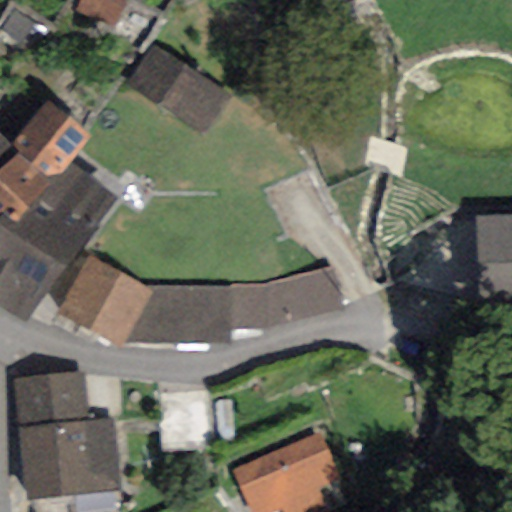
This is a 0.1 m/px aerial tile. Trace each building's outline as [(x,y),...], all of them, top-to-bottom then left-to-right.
[(230,98),(152,48),(125,89),(204,139),(230,98)] [(90,140),(44,108),(11,153),(0,166),(0,232),(16,244),(66,172),(90,140)] [(0,166),(11,153),(0,142),(0,166)] [(116,206),(66,172),(16,244),(0,232),(0,324),(23,340),(116,206)] [(511,221),(476,224),(480,313),(511,311),(511,221)] [(145,291),(89,260),(55,322),(117,356),(121,348),(151,295),(145,291)] [(268,287),(145,291),(151,295),(121,348),(227,349),(343,314),(333,270),(268,287)] [(84,376),(13,382),(17,433),(19,433),(25,507),(119,499),(113,424),(89,426),(84,376)] [(321,437),(232,474),(248,511),(327,511),(319,492),(341,483),(321,437)]
